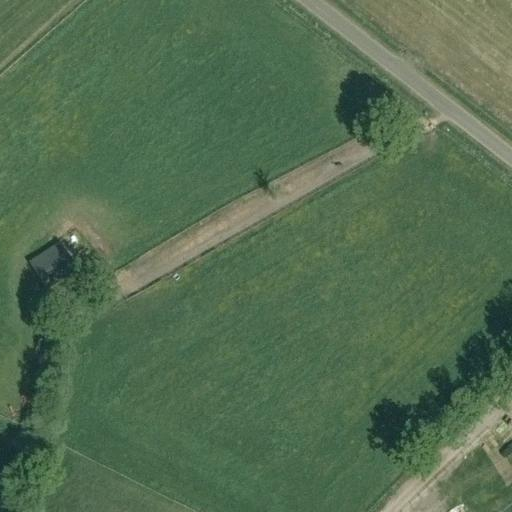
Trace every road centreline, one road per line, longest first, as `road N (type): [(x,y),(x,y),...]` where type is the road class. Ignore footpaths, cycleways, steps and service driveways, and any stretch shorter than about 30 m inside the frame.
road 1 (unclassified): [(511,156),(312,0)]
road 2 (track): [(390,511),(511,389)]
